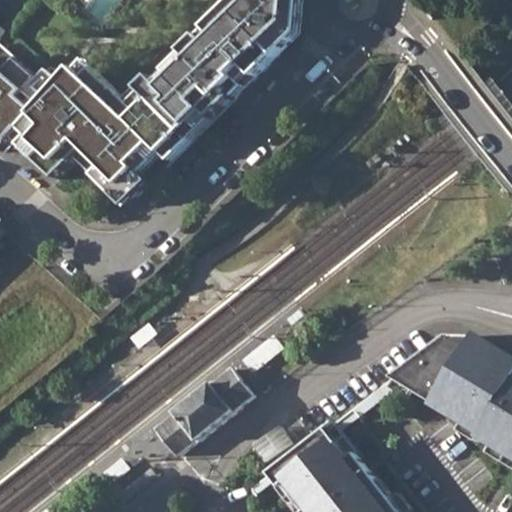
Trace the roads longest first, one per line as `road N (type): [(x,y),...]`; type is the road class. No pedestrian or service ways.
road 1 (residential): [(342,27),(294,87),(131,250),(80,250),(0,182)]
road 2 (residential): [(223,451),(412,314),(460,303),(511,315)]
road 3 (secondary): [(511,154),(435,59),(387,17)]
